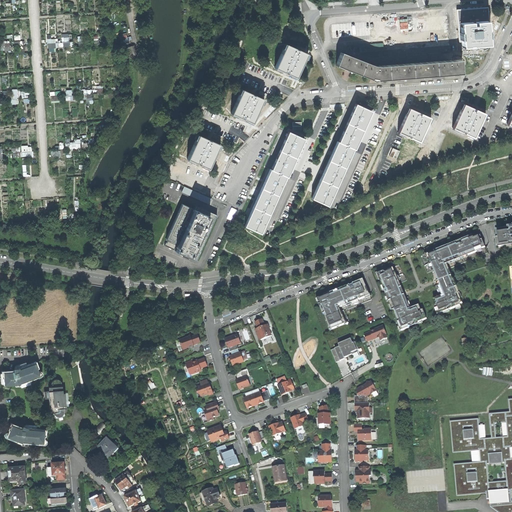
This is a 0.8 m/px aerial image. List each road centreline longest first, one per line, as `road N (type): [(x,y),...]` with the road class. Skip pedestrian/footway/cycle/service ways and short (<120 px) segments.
road 1 (residential): [(210,325),(511,210)]
road 2 (tertiary): [(483,199),(332,259),(208,284)]
road 3 (residential): [(446,0),(308,13),(338,94)]
road 4 (residential): [(210,325),(238,422),(342,386)]
road 5 (tertiary): [(208,284),(132,283),(0,260)]
road 6 (residential): [(338,94),(480,79),(511,23)]
road 7 (residential): [(338,94),(288,105),(230,195)]
road 8 (residential): [(342,386),(345,511)]
